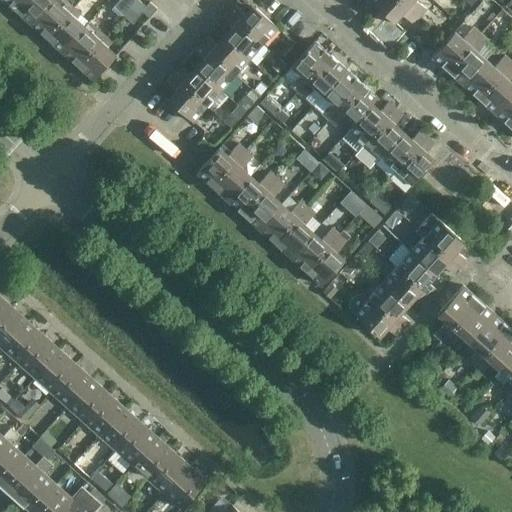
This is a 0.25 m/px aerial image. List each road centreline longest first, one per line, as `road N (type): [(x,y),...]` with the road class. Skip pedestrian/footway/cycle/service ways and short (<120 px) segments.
road 1 (unclassified): [(330,511),(333,460),(317,426),(51,178)]
road 2 (residential): [(511,178),(329,11)]
road 3 (residential): [(191,23),(51,178)]
